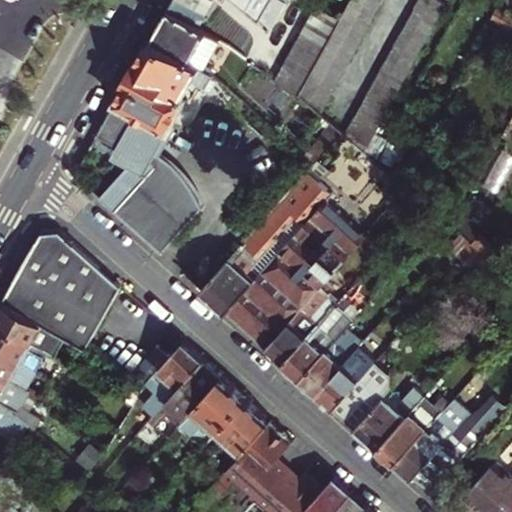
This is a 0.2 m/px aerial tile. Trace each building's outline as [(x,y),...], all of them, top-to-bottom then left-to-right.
[(199,29),(206,16),(176,0),(175,0),(169,12),(199,29)] [(176,0),(206,16),(213,2),(209,0),(176,0)] [(231,0),(270,33),(288,0),(231,0)] [(375,18),(381,6),(370,0),(352,0),(351,4),(375,18)] [(421,0),(418,6),(440,18),(447,6),(435,0),(421,0)] [(375,18),(351,4),(344,15),(344,16),(368,30),(375,18)] [(433,30),(440,18),(418,6),(411,18),(433,30)] [(317,9),(311,21),(334,34),(337,28),(340,22),(317,9)] [(511,22),(511,18),(496,9),(490,20),(508,30),(511,22)] [(169,12),(151,42),(203,73),(221,42),(199,29),(169,12)] [(361,42),(368,30),(344,16),(342,20),(340,22),(337,28),(361,42)] [(405,29),(427,42),(433,30),(411,18),(405,29)] [(311,21),(303,34),(327,46),(331,39),(334,34),(311,21)] [(331,39),(356,53),(361,42),(337,28),(334,34),(331,39)] [(405,29),(398,42),(421,54),(427,42),(405,29)] [(327,46),(303,34),(297,47),(320,59),(324,53),(327,46)] [(348,66),(356,53),(331,39),(327,46),(324,53),(348,66)] [(224,92),(227,87),(203,73),(151,42),(100,129),(120,140),(139,109),(174,128),(188,102),(184,99),(194,81),(208,90),(212,82),(224,92)] [(391,55),(413,67),(421,54),(398,42),(391,55)] [(317,65),(320,59),(297,47),(290,60),(313,72),(317,65)] [(348,66),(324,53),(320,59),(317,65),(342,78),(348,66)] [(391,55),(385,66),(407,78),(413,67),(391,55)] [(313,72),(290,60),(283,73),(306,85),(311,76),(313,72)] [(313,72),(311,76),(335,90),(342,78),(317,65),(313,72)] [(407,78),(385,66),(379,78),(401,90),(407,78)] [(305,87),(306,85),(283,73),(278,83),(300,95),(305,87)] [(335,90),(311,76),(306,85),(305,87),(329,101),(335,90)] [(379,78),(372,89),(395,101),(401,90),(379,78)] [(305,87),(300,95),(322,114),(329,101),(305,87)] [(372,89),(366,101),(388,114),(395,101),(372,89)] [(366,101),(359,114),(381,126),(388,114),(366,101)] [(129,160),(102,191),(167,250),(208,202),(203,191),(198,182),(192,174),(182,160),(169,153),(161,149),(176,129),(174,128),(139,109),(120,140),(112,151),(129,160)] [(381,126),(359,114),(353,124),(375,137),(376,135),(381,126)] [(343,132),(333,123),(305,155),(315,164),(343,132)] [(353,124),(347,135),(367,152),(375,137),(353,124)] [(376,135),(375,137),(367,152),(377,161),(388,141),(376,135)] [(330,192),(309,171),(275,209),(281,214),(288,207),(304,223),(324,199),(330,192)] [(324,199),(304,223),(226,312),(266,347),(328,277),(366,235),(324,199)] [(226,312),(304,223),(288,207),(281,214),(275,209),(224,266),(202,290),(226,312)] [(477,272),(500,248),(467,218),(445,242),(477,272)] [(86,349),(123,286),(62,232),(50,233),(44,233),(5,302),(69,339),(86,349)] [(284,363),(341,299),(332,291),(337,286),(328,277),(266,347),(284,363)] [(302,379),(347,327),(360,313),(342,298),(341,299),(284,363),(302,379)] [(0,311),(0,325),(47,352),(65,363),(70,355),(62,351),(69,339),(5,302),(0,311)] [(44,358),(47,352),(0,325),(0,349),(38,372),(56,383),(63,370),(44,358)] [(358,336),(347,327),(302,379),(318,394),(370,336),(363,330),(358,336)] [(335,408),(363,377),(354,369),(382,339),(375,331),(370,336),(318,394),(335,408)] [(159,344),(134,373),(146,385),(138,398),(157,414),(205,360),(185,342),(172,356),(159,344)] [(38,372),(0,349),(0,373),(11,379),(26,392),(38,372)] [(225,378),(205,360),(157,414),(137,437),(144,443),(175,408),(187,419),(225,378)] [(379,448),(426,396),(417,387),(398,408),(385,396),(388,392),(387,369),(378,360),(363,377),(335,408),(379,448)] [(11,379),(0,373),(0,397),(0,398),(30,425),(36,430),(43,418),(31,411),(37,400),(26,392),(11,379)] [(225,378),(187,419),(182,424),(194,435),(205,422),(217,434),(219,431),(249,399),(225,378)] [(397,464),(450,404),(433,389),(426,396),(379,448),(397,464)] [(30,425),(0,398),(0,397),(0,424),(22,438),(30,425)] [(491,397),(480,410),(468,419),(455,433),(447,425),(458,411),(450,404),(397,464),(432,495),(507,411),(491,397)] [(274,422),(249,399),(219,431),(244,454),(274,422)] [(296,442),(274,422),(244,454),(228,472),(271,511),(270,511),(304,511),(324,490),(307,473),(301,480),(279,460),(296,442)] [(511,511),(511,475),(496,462),(468,493),(489,511),(511,511)] [(0,511),(14,511),(19,508),(9,497),(22,483),(0,463),(0,511)] [(335,511),(353,493),(336,477),(324,490),(304,511),(335,511)] [(368,511),(371,509),(353,493),(335,511),(368,511)]
